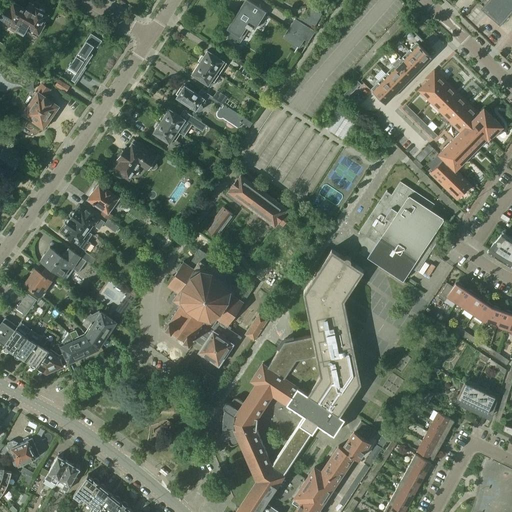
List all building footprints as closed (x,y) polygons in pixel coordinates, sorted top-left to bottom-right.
[(244,0),(227,29),(229,30),(226,34),(237,41),(246,26),(251,29),(252,27),(255,28),(263,16),(266,12),(266,11),(249,0),(244,0)] [(511,0),(482,0),(479,3),(500,21),(511,7),(511,0)] [(29,3),(26,8),(25,10),(27,11),(17,27),(15,31),(23,36),(26,30),(37,36),(40,32),(42,31),(44,28),(44,25),(45,23),(43,22),(48,14),(45,12),(44,10),(41,8),(38,8),(33,5),(34,3),(30,1),(29,3)] [(9,23),(17,27),(27,11),(25,10),(26,8),(20,5),(17,9),(12,6),(11,8),(2,3),(0,6),(0,19),(8,25),(9,23)] [(322,14),(311,7),(307,15),(318,21),(322,14)] [(303,31),(307,25),(296,19),(292,24),(303,31)] [(97,47),(102,40),(87,31),(65,65),(76,73),(72,80),(75,82),(93,54),(90,52),(94,45),(97,47)] [(417,42),(409,49),(424,64),(431,56),(419,44),(417,42)] [(208,49),(200,62),(219,75),(227,63),(225,61),(225,60),(208,49)] [(402,57),(416,71),(424,64),(409,49),(402,57)] [(400,55),(392,64),(394,65),(408,79),(416,71),(402,57),(400,55)] [(488,102),(494,96),(490,92),(493,88),(463,60),(453,70),(488,102)] [(215,82),(219,75),(200,62),(192,74),(208,85),(211,86),(215,82)] [(9,81),(13,83),(15,83),(18,84),(20,84),(22,85),(29,90),(36,78),(11,63),(1,71),(2,75),(4,77),(9,81)] [(394,65),(386,73),(401,87),(408,79),(394,65)] [(245,66),(241,73),(253,81),(258,74),(245,66)] [(386,73),(378,81),(393,95),(401,87),(386,73)] [(432,79),(421,90),(462,130),(441,151),(439,153),(444,158),(430,172),(438,180),(458,199),(474,182),(459,167),(488,136),(491,139),(492,140),(493,138),(492,137),(503,126),(484,108),(478,114),(437,74),(436,75),(432,79)] [(60,79),(56,85),(66,91),(70,85),(60,79)] [(378,81),(371,89),(385,103),(393,95),(378,81)] [(44,127),(44,126),(45,126),(48,126),(50,123),(49,119),(58,106),(56,104),(57,102),(47,94),(51,89),(42,83),(38,88),(37,88),(34,94),(36,95),(28,106),(27,107),(25,111),(24,113),(27,115),(25,118),(27,120),(26,121),(26,122),(25,123),(25,124),(26,125),(26,126),(27,127),(28,128),(30,129),(31,129),(32,128),(33,128),(34,127),(35,125),(39,128),(41,125),(44,127)] [(203,109),(203,107),(203,105),(202,104),(201,103),(205,97),(207,99),(208,97),(222,106),(217,113),(217,115),(218,117),(220,118),(222,118),(223,118),(238,127),(242,121),(250,127),(252,122),(224,104),(213,96),(201,89),(198,93),(185,84),(176,97),(196,110),(197,110),(199,110),(201,111),(201,110),(202,110),(203,109)] [(213,96),(222,102),(224,104),(229,97),(217,90),(213,96)] [(324,128),(345,140),(357,120),(336,107),(324,128)] [(161,120),(178,131),(183,124),(186,127),(189,121),(203,130),(205,128),(209,130),(211,127),(184,109),(180,115),(169,108),(161,120)] [(183,134),(178,131),(161,120),(153,132),(169,143),(166,148),(185,159),(189,153),(179,147),(182,143),(177,140),(181,134),(183,135),(183,134)] [(151,170),(152,168),(152,169),(153,169),(154,169),(155,168),(156,168),(156,167),(157,167),(157,166),(157,165),(156,164),(156,163),(157,161),(156,161),(160,155),(158,154),(158,153),(142,142),(140,143),(134,139),(129,147),(126,146),(118,158),(120,160),(113,170),(120,176),(122,173),(130,179),(140,163),(151,170)] [(16,167),(22,158),(16,154),(18,152),(7,143),(0,152),(0,164),(11,172),(12,171),(13,172),(16,167)] [(424,148),(429,153),(434,148),(429,143),(424,148)] [(174,155),(170,161),(178,166),(182,159),(174,155)] [(229,191),(226,194),(240,204),(243,201),(275,225),(280,228),(282,224),(283,225),(290,216),(289,216),(292,212),(287,208),(256,184),(258,181),(244,170),(242,173),(241,173),(238,177),(231,186),(228,190),(229,191)] [(359,235),(359,237),(359,240),(361,243),(362,245),(362,248),(361,250),(360,252),(403,280),(412,268),(417,270),(432,248),(439,238),(434,234),(444,219),(430,210),(435,203),(426,198),(401,181),(392,194),(386,191),(359,232),(360,233),(359,235)] [(101,213),(109,219),(111,220),(114,215),(108,211),(114,204),(118,207),(125,197),(120,193),(119,194),(112,189),(110,191),(101,184),(95,192),(94,191),(93,190),(90,196),(90,197),(89,198),(104,209),(101,213)] [(80,205),(75,212),(74,212),(73,211),(72,212),(71,212),(70,213),(70,214),(70,215),(70,216),(70,217),(71,218),(70,218),(88,230),(93,224),(100,228),(104,222),(80,205)] [(223,206),(206,229),(216,236),(234,214),(223,206)] [(70,218),(69,220),(69,219),(68,219),(67,219),(66,220),(65,220),(65,221),(64,222),(64,223),(65,224),(65,225),(61,231),(85,249),(90,242),(83,237),(88,230),(70,218)] [(121,227),(111,220),(109,219),(105,226),(116,233),(121,227)] [(493,257),(494,256),(497,258),(500,260),(504,262),(503,264),(510,267),(510,266),(511,266),(511,240),(507,238),(501,233),(487,251),(488,252),(487,253),(493,257)] [(87,260),(80,256),(69,248),(63,256),(50,247),(40,260),(66,279),(74,268),(79,271),(87,260)] [(203,345),(212,330),(219,320),(227,324),(229,322),(230,322),(233,317),(232,316),(237,309),(238,310),(241,304),(240,304),(253,284),(231,269),(230,268),(230,267),(229,265),(228,264),(227,263),(226,262),(225,261),(223,261),(222,260),(221,259),(219,259),(218,259),(216,259),(215,259),(198,248),(188,264),(182,261),(180,264),(179,263),(175,269),(176,269),(172,276),(171,275),(167,281),(168,281),(166,284),(174,289),(167,300),(174,305),(165,320),(168,322),(164,327),(188,343),(191,338),(195,340),(203,345)] [(238,397),(236,397),(235,397),(234,397),(233,397),(232,398),(229,402),(228,402),(227,402),(226,402),(225,403),(224,404),(224,405),(224,406),(224,407),(224,408),(225,409),(225,410),(224,413),(223,416),(223,419),(223,420),(223,422),(223,425),(223,428),(224,430),(223,431),(222,432),(222,433),(222,434),(222,435),(222,436),(223,437),(224,438),(225,438),(226,438),(227,438),(230,443),(230,444),(231,444),(233,445),(233,444),(241,441),(257,480),(236,511),(315,511),(353,455),(358,459),(369,441),(368,440),(375,430),(361,421),(346,443),(343,448),(339,445),(321,471),(314,466),(295,496),(302,501),(294,511),(279,511),(265,502),(291,463),(278,455),(272,466),(255,429),(256,429),(257,417),(256,416),(272,393),(305,414),(300,423),(312,431),(318,423),(333,433),(345,417),(339,413),(361,382),(353,345),(354,344),(354,343),(354,342),(353,341),(352,340),(344,299),(363,270),(351,261),(351,259),(350,258),(349,257),(348,256),(346,256),(345,257),(332,249),(304,291),(312,335),(294,338),(294,337),(283,339),(278,347),(279,348),(268,366),(263,362),(249,383),(254,386),(244,401),(238,397)] [(92,264),(96,259),(84,250),(80,256),(87,260),(92,264)] [(425,262),(419,272),(423,274),(429,264),(425,262)] [(35,268),(24,283),(41,295),(52,280),(55,275),(45,268),(42,273),(35,268)] [(456,302),(465,288),(461,285),(462,284),(457,280),(453,286),(448,282),(440,295),(445,298),(447,295),(456,302)] [(469,291),(465,288),(456,302),(465,308),(475,293),(470,289),(469,291)] [(125,312),(136,296),(129,291),(118,306),(125,312)] [(24,298),(32,304),(36,299),(27,293),(24,298)] [(479,298),(480,296),(475,293),(465,308),(475,314),(483,301),(479,298)] [(29,309),(32,304),(24,298),(20,303),(29,309)] [(484,318),(486,319),(493,305),(484,299),(483,301),(475,314),(476,315),(474,318),(481,323),(484,318)] [(23,317),(29,309),(20,303),(16,308),(23,313),(21,315),(23,317)] [(497,324),(502,310),(498,308),(499,307),(493,305),(486,319),(497,324)] [(91,313),(87,318),(109,333),(113,328),(115,328),(116,325),(116,323),(117,321),(102,311),(101,312),(99,310),(92,314),(91,313)] [(507,328),(511,314),(511,311),(507,310),(507,311),(502,310),(497,324),(507,328)] [(258,312),(244,333),(253,339),(267,318),(258,312)] [(0,324),(0,340),(4,344),(15,329),(16,328),(17,326),(5,317),(0,324)] [(106,338),(109,333),(87,318),(83,324),(90,328),(86,334),(99,349),(102,343),(105,343),(106,340),(106,338)] [(212,330),(203,345),(199,351),(202,353),(201,355),(202,358),(206,361),(209,361),(210,358),(218,364),(232,343),(236,345),(242,336),(226,326),(227,324),(219,320),(212,330)] [(15,329),(4,344),(3,345),(5,346),(3,348),(4,350),(6,352),(8,351),(9,349),(15,353),(26,336),(32,328),(26,324),(21,332),(16,328),(15,329)] [(69,332),(70,333),(81,356),(87,354),(89,355),(92,354),(93,351),(99,349),(86,334),(80,337),(77,329),(69,332)] [(76,359),(81,356),(70,333),(61,344),(65,352),(69,362),(70,362),(72,363),(75,361),(76,359)] [(32,340),(26,336),(15,353),(14,355),(15,357),(17,358),(19,358),(20,356),(26,359),(39,342),(43,337),(39,335),(34,337),(32,340)] [(34,368),(36,365),(38,367),(50,350),(43,346),(48,339),(44,335),(43,337),(39,342),(26,359),(31,362),(30,364),(30,366),(33,368),(34,368)] [(479,345),(483,339),(478,335),(474,342),(479,345)] [(44,370),(47,372),(69,362),(65,352),(59,354),(59,353),(58,352),(56,354),(50,350),(38,367),(39,367),(39,369),(42,371),(44,370)] [(498,363),(489,358),(486,362),(495,368),(498,363)] [(495,368),(505,374),(507,369),(498,363),(495,368)] [(477,407),(492,414),(499,394),(498,394),(497,396),(465,381),(464,383),(459,380),(459,389),(461,389),(457,397),(467,402),(466,406),(476,411),(477,407)] [(425,401),(428,403),(431,397),(420,390),(417,396),(425,401)] [(417,396),(413,402),(421,407),(425,401),(417,396)] [(449,429),(454,420),(438,411),(433,421),(449,429)] [(449,429),(433,421),(428,430),(443,439),(449,429)] [(511,426),(505,424),(503,429),(511,433),(511,426)] [(443,439),(428,430),(422,440),(438,448),(443,439)] [(383,446),(388,438),(383,435),(378,442),(383,446)] [(15,463),(17,464),(40,455),(32,438),(17,444),(16,441),(13,440),(8,442),(7,445),(15,463)] [(422,440),(417,450),(433,458),(438,448),(422,440)] [(366,461),(371,464),(382,447),(377,444),(366,461)] [(426,471),(431,462),(415,453),(410,463),(426,471)] [(42,466),(39,472),(46,476),(51,479),(57,483),(69,461),(58,455),(49,471),(42,466)] [(0,496),(1,495),(3,493),(5,490),(6,488),(7,485),(8,483),(9,481),(10,478),(11,476),(11,473),(12,471),(5,470),(5,467),(1,466),(1,460),(0,459),(0,496)] [(57,483),(54,488),(63,494),(67,489),(80,467),(69,461),(57,483)] [(426,471),(410,463),(405,472),(421,481),(426,471)] [(24,466),(21,470),(32,476),(34,472),(24,466)] [(421,481),(405,472),(399,482),(415,491),(421,481)] [(88,474),(74,494),(79,498),(81,495),(87,500),(100,483),(98,482),(99,482),(98,478),(94,478),(92,477),(90,475),(88,474)] [(415,491),(399,482),(394,492),(410,500),(415,491)] [(100,483),(87,500),(93,504),(91,507),(96,511),(111,492),(105,488),(106,487),(105,484),(104,483),(101,483),(101,484),(100,483)] [(111,492),(96,511),(97,511),(112,511),(121,501),(120,500),(121,500),(120,496),(119,495),(115,495),(115,496),(111,492)] [(410,500),(394,492),(389,501),(405,510),(410,500)] [(112,511),(130,511),(131,511),(132,509),(127,506),(128,505),(127,501),(126,501),(122,501),(121,501),(112,511)] [(403,511),(405,510),(389,501),(384,511),(386,511),(403,511)]
